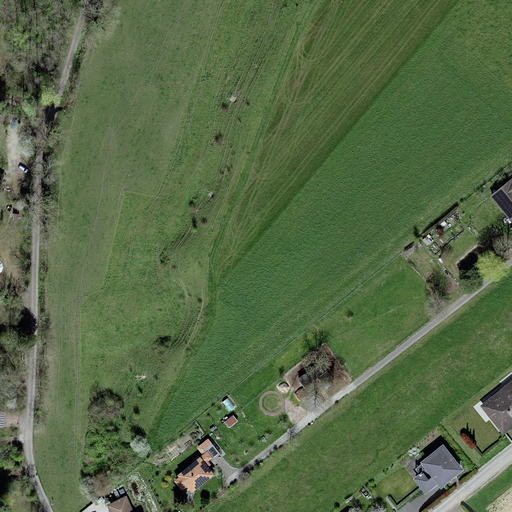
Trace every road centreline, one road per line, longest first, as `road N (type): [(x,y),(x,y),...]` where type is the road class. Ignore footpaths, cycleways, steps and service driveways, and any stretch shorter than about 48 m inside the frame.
road 1 (residential): [(87,0),(38,160),(28,441),(50,511)]
road 2 (residential): [(511,258),(214,499)]
